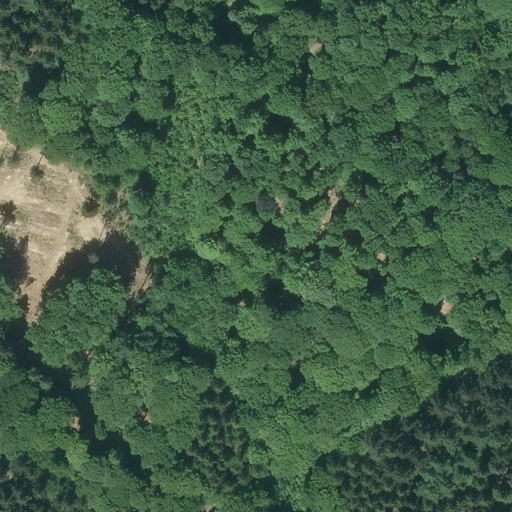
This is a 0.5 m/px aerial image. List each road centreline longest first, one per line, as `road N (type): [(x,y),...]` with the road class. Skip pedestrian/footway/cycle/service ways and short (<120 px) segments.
road 1 (track): [(55,0),(511,239)]
road 2 (track): [(511,348),(212,511)]
road 3 (track): [(248,101),(291,78),(354,0)]
